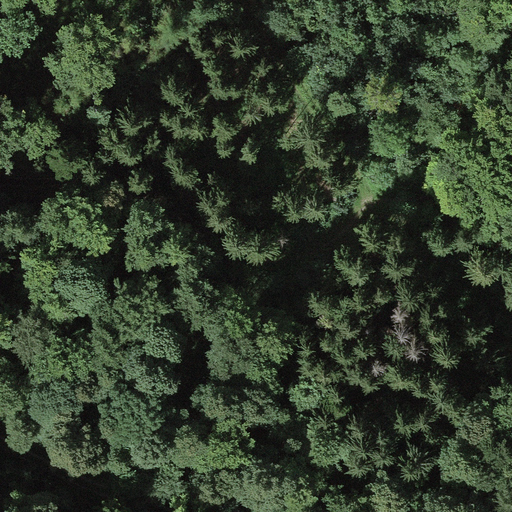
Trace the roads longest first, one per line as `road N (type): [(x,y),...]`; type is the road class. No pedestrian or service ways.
road 1 (track): [(0,177),(109,177),(150,189),(245,252),(285,254),(356,212),(366,188)]
road 2 (track): [(366,188),(243,0)]
road 3 (track): [(0,445),(53,476),(154,511)]
road 4 (track): [(366,188),(459,199),(511,220)]
